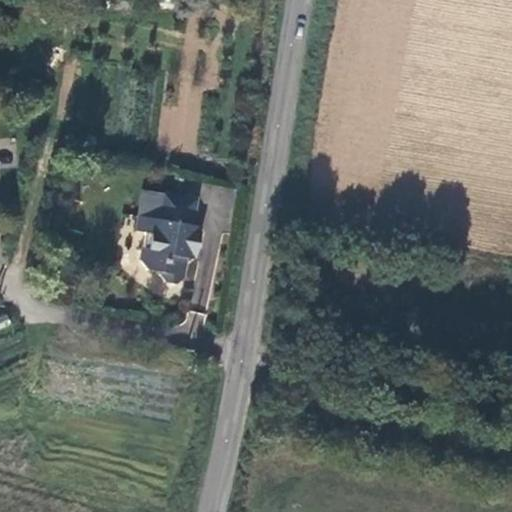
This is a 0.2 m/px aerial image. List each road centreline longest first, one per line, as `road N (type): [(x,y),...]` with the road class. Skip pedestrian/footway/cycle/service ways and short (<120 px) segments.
road 1 (tertiary): [(209,511),(245,348),(300,0)]
road 2 (unknown): [(181,339),(127,288),(128,231)]
